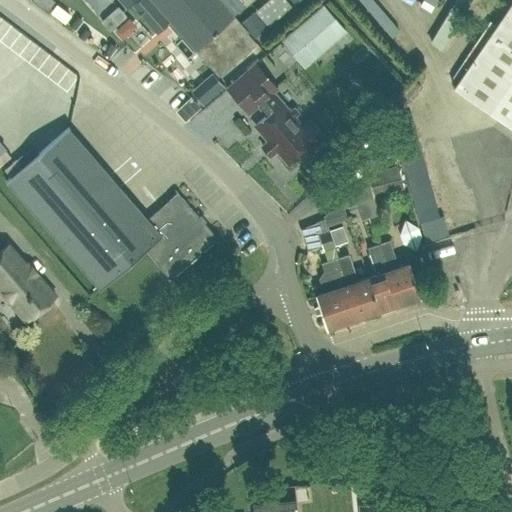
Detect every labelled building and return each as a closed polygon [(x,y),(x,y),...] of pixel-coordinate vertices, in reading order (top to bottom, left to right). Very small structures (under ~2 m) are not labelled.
[(68,0),(37,0),(60,18),(72,3),(68,0)] [(150,0),(200,58),(202,56),(219,75),(254,43),(216,0),(150,0)] [(261,0),(280,21),(294,9),(285,0),(261,0)] [(511,0),(454,86),(511,126),(511,0)] [(345,31),(322,5),(281,40),(304,67),(345,31)] [(274,88),(262,75),(236,98),(247,111),(261,99),(270,110),(254,125),(287,162),(304,148),(310,154),(326,140),(308,119),(300,127),(280,103),(279,103),(269,92),(274,88)] [(20,85),(0,99),(0,124),(7,119),(2,112),(27,95),(20,85)] [(147,218),(68,127),(5,181),(98,289),(144,249),(170,279),(217,239),(176,192),(147,218)] [(377,309),(397,303),(377,243),(373,232),(384,229),(372,196),(401,184),(396,166),(366,174),(351,185),(352,189),(342,192),(348,210),(363,205),(376,243),(366,247),(375,274),(366,277),(377,309)] [(324,218),(344,211),(340,200),(336,195),(320,206),(324,218)] [(337,257),(323,218),(300,227),(307,249),(322,245),(327,261),(320,263),(323,271),(318,278),(323,291),(315,294),(326,327),(356,316),(337,257)] [(377,243),(397,303),(418,296),(407,263),(397,266),(388,239),(377,243)] [(25,265),(7,243),(0,248),(0,292),(24,321),(32,315),(36,315),(47,306),(47,302),(55,295),(27,263),(25,265)] [(337,257),(356,316),(377,309),(366,277),(356,280),(347,254),(337,257)]
